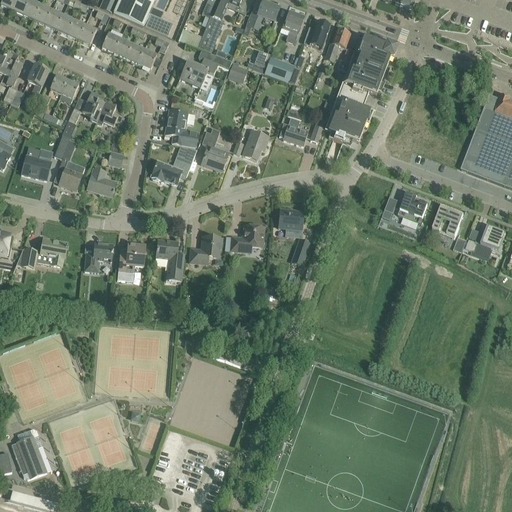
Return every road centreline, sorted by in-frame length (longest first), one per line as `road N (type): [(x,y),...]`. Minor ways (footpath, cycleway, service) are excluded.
road 1 (residential): [(229,511),(345,185)]
road 2 (residential): [(123,224),(145,100),(0,30)]
road 3 (residential): [(123,224),(163,222),(293,183),(345,185)]
road 4 (residential): [(370,150),(511,208)]
road 5 (residential): [(0,202),(123,224)]
road 6 (tertiary): [(418,46),(306,0)]
